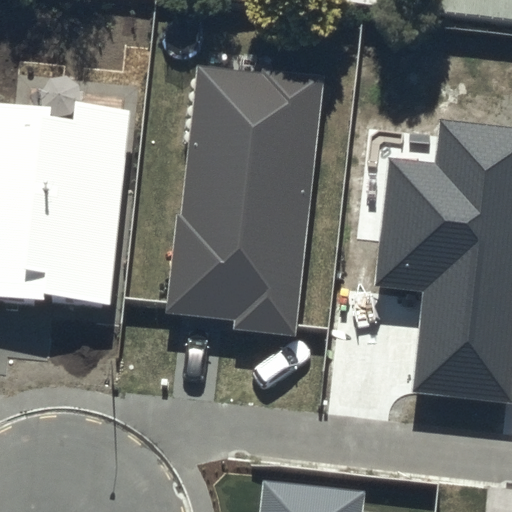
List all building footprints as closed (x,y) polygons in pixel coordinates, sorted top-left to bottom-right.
[(511,0),(425,0),(424,15),(511,23),(511,0)] [(325,82),(198,67),(170,310),(234,317),(233,329),(295,336),(325,82)] [(48,110),(0,105),(0,296),(111,308),(131,108),(75,103),(73,122),(47,119),(48,110)] [(511,126),(440,118),(435,164),(390,159),(376,284),(424,290),(412,395),(511,406),(511,126)] [(363,511),(365,491),(264,481),(261,511),(363,511)]
